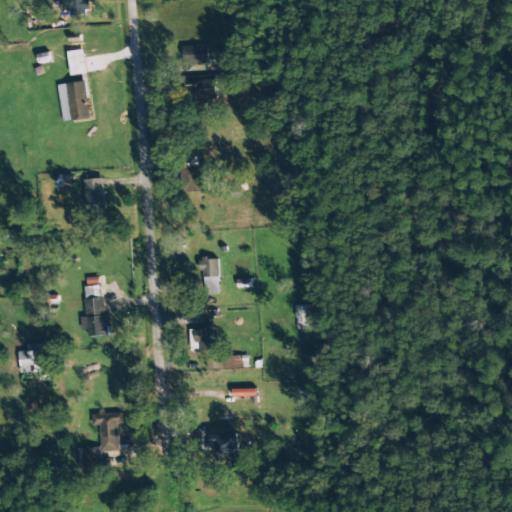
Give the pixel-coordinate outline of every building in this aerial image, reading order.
[(62,0),(63,10),(69,9),(69,16),(88,15),(87,0),(62,0)] [(208,64),(208,45),(183,46),(183,65),(208,64)] [(57,86),(63,123),(90,119),(85,82),(57,86)] [(216,82),(186,82),(186,102),(217,101),(216,82)] [(104,211),(103,179),(84,180),(85,211),(104,211)] [(219,295),(218,259),(201,259),(203,295),(219,295)] [(88,337),(111,335),(109,315),(103,316),(102,286),(84,287),(86,318),(81,318),(82,330),(88,330),(88,337)] [(295,330),(308,329),(307,305),(294,306),(295,330)] [(252,336),(255,328),(229,318),(226,326),(252,336)] [(218,357),(217,328),(191,329),(192,358),(207,358),(207,369),(211,369),(211,357),(218,357)] [(232,390),(232,397),(256,396),(256,389),(232,390)] [(91,414),(92,426),(100,426),(100,448),(81,448),(82,468),(102,468),(101,452),(119,451),(118,424),(124,424),(124,413),(91,414)]
